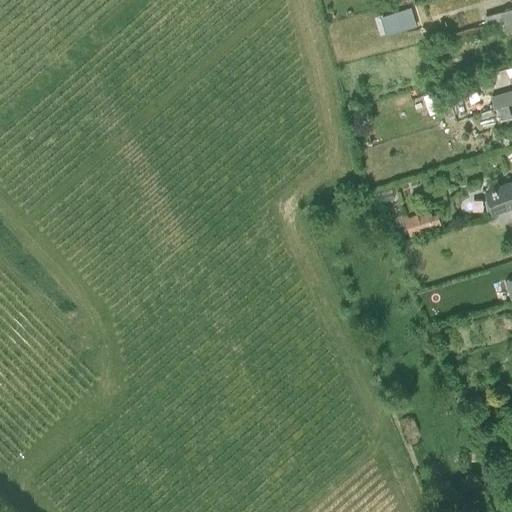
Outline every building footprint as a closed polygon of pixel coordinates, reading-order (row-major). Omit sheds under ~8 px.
[(415,26),(410,7),(380,17),(385,35),(415,26)] [(486,26),(504,21),(511,18),(511,7),(483,16),(486,26)] [(490,72),(494,86),(508,82),(505,68),(490,72)] [(511,103),(511,89),(491,96),(494,109),(498,107),(508,105),(511,103)] [(498,107),(501,120),(511,117),(508,105),(498,107)] [(511,187),(500,191),(505,208),(511,205),(511,187)] [(409,235),(434,228),(429,211),(405,218),(409,235)]
